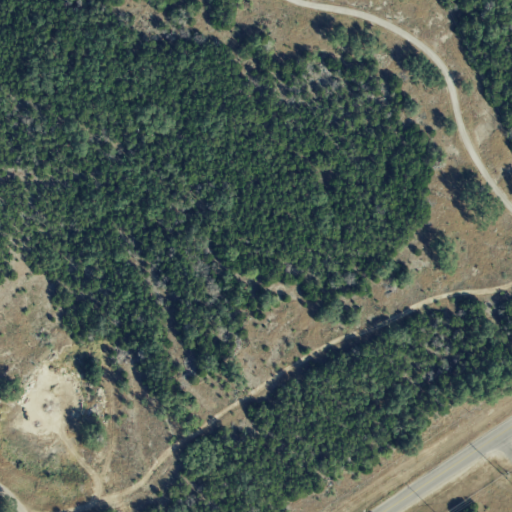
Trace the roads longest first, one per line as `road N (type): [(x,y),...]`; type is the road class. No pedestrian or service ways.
road 1 (track): [(24,511),(98,505),(312,353),(443,297),(511,285)]
road 2 (secondary): [(385,511),(511,427)]
